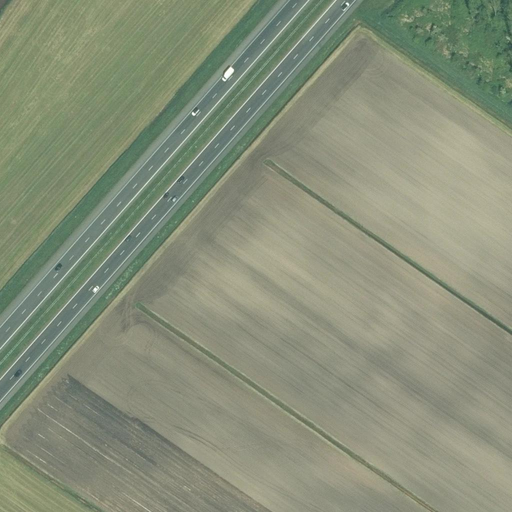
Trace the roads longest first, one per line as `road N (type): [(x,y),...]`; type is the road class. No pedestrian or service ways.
road 1 (motorway): [(0,390),(345,0)]
road 2 (motorway): [(300,0),(0,340)]
